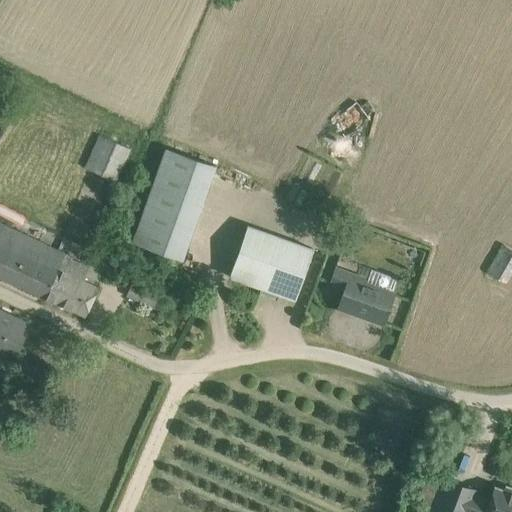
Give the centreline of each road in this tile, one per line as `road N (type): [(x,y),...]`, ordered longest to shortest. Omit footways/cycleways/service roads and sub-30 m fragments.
road 1 (unclassified): [(0,290),(160,366),(194,369),(302,352),(511,404)]
road 2 (unknown): [(106,511),(160,366)]
